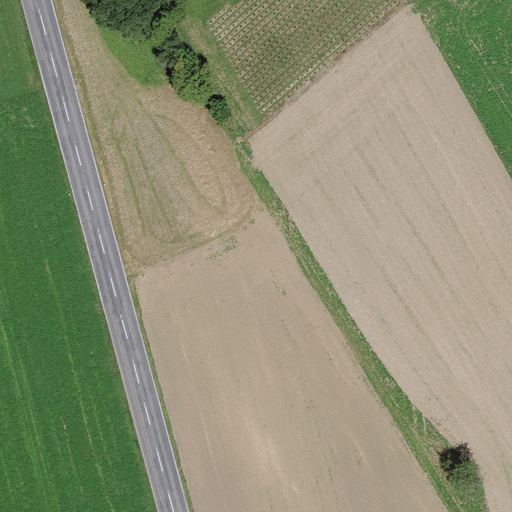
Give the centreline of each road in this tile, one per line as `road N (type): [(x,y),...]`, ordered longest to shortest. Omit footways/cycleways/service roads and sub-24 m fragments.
road 1 (secondary): [(38,0),(175,511)]
road 2 (track): [(242,137),(474,511)]
